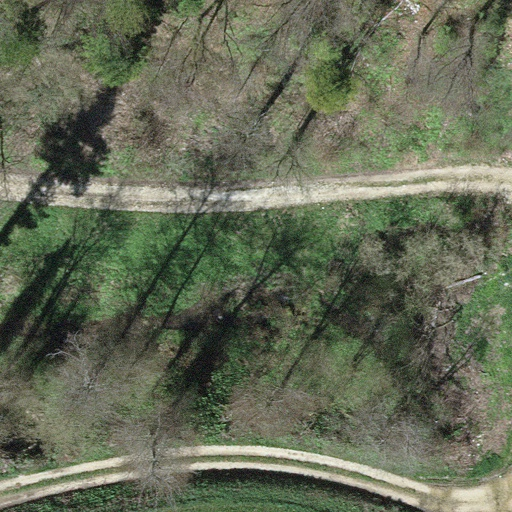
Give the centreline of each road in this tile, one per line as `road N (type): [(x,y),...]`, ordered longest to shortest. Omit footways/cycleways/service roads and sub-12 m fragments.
road 1 (track): [(511,491),(463,502),(321,465),(211,455),(153,459),(0,492)]
road 2 (track): [(511,182),(173,201),(0,182)]
